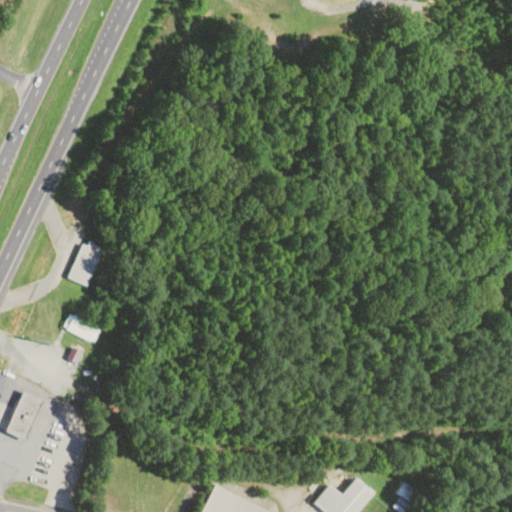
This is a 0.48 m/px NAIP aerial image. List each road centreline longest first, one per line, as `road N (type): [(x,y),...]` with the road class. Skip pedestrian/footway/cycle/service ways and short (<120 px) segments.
road 1 (trunk): [(0,269),(127,0)]
road 2 (trunk): [(80,0),(0,167)]
